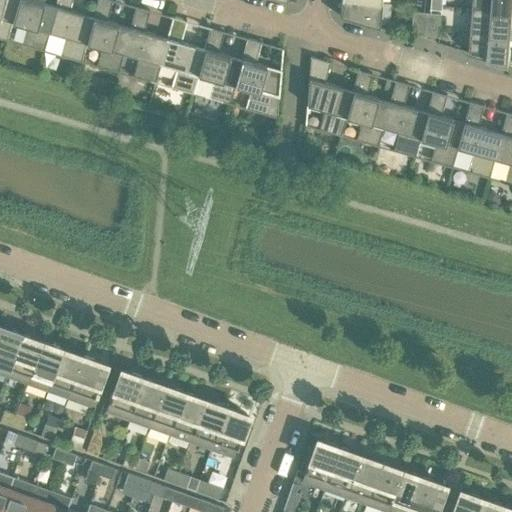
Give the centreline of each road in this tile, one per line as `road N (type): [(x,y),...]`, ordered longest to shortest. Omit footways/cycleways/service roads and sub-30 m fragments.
road 1 (residential): [(0,258),(312,362)]
road 2 (residential): [(312,362),(511,438)]
road 3 (residential): [(511,91),(311,34)]
road 4 (residential): [(260,511),(312,362)]
road 5 (residential): [(311,34),(188,0)]
